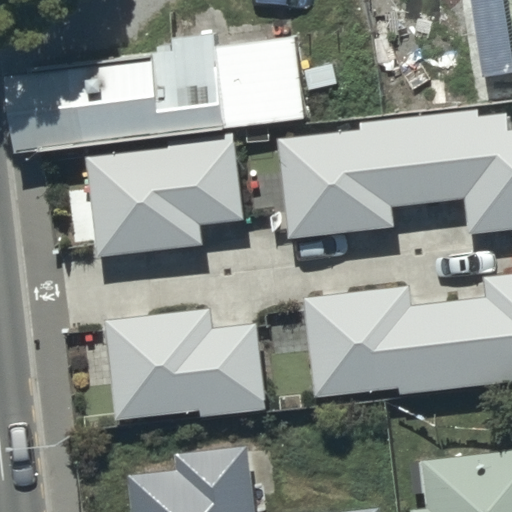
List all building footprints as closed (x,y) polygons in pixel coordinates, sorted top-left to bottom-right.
[(11,56),(19,138),(308,110),(300,27),(220,35),(219,26),(176,30),(177,39),(11,56)] [(504,113),(285,135),(296,232),(398,221),(396,200),(468,193),(472,235),(511,230),(511,131),(506,132),(504,113)] [(236,134),(90,149),(101,251),(210,240),(208,219),(245,215),(236,134)] [(417,279),(308,290),(319,391),(511,370),(511,274),(491,277),(493,297),(420,305),(417,279)] [(215,306),(110,320),(124,414),(271,403),(262,321),(217,326),(215,306)] [(263,511),(256,448),(182,457),(183,472),(135,479),(138,511),(263,511)] [(511,511),(511,452),(432,462),(437,508),(419,510),(419,511),(511,511)]
